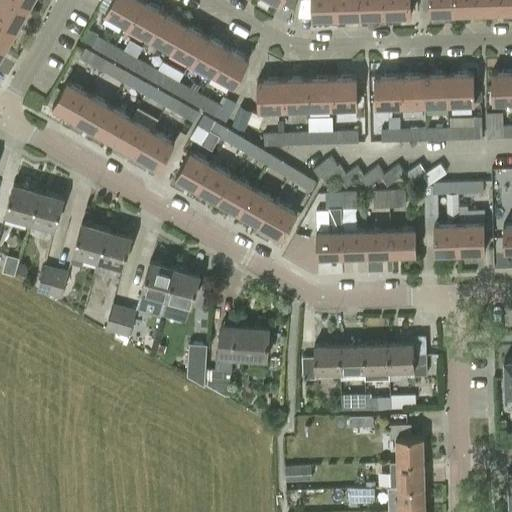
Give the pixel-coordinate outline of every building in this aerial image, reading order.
[(0,0),(0,13),(19,25),(31,4),(23,0),(0,0)] [(110,0),(104,12),(125,24),(138,0),(110,0)] [(161,10),(143,0),(138,0),(125,24),(146,36),(161,10)] [(333,0),(310,0),(311,18),(334,17),(333,0)] [(359,0),(333,0),(334,17),(360,16),(359,0)] [(383,0),(359,0),(360,16),(384,15),(383,0)] [(409,0),(383,0),(384,15),(410,14),(409,0)] [(428,0),(429,13),(451,12),(450,0),(428,0)] [(477,0),(450,0),(451,12),(478,11),(477,0)] [(477,0),(478,11),(503,10),(502,0),(477,0)] [(511,0),(502,0),(503,10),(511,9),(511,0)] [(182,22),(161,10),(146,36),(168,48),(182,22)] [(0,44),(6,48),(19,25),(0,13),(0,44)] [(190,60),(204,34),(182,22),(168,48),(190,60)] [(190,60),(210,71),(225,46),(204,34),(190,60)] [(92,47),(108,55),(114,45),(98,36),(92,47)] [(108,55),(129,67),(135,57),(114,45),(108,55)] [(248,58),(225,46),(210,71),(233,84),(248,58)] [(80,57),(100,68),(106,58),(86,47),(80,57)] [(129,67),(151,80),(157,69),(135,57),(129,67)] [(128,70),(106,58),(100,68),(122,80),(128,70)] [(157,69),(151,80),(172,92),(178,81),(157,69)] [(122,80),(144,92),(150,82),(128,70),(122,80)] [(511,100),(511,71),(492,72),(493,101),(511,100)] [(423,74),(424,104),(449,103),(448,73),(423,74)] [(474,73),(448,73),(449,103),(476,103),(474,73)] [(423,74),(399,75),(400,105),(424,104),(423,74)] [(376,105),(400,105),(399,75),(375,75),(376,105)] [(332,107),(358,106),(357,77),(331,78),(332,107)] [(331,78),(306,79),(307,108),(332,107),(331,78)] [(281,79),(257,80),(258,110),(282,109),(281,79)] [(287,79),(281,79),(282,109),(287,109),(307,108),(306,79),(287,79)] [(52,106),(72,117),(87,92),(66,80),(52,106)] [(172,92),(192,103),(198,92),(178,81),(172,92)] [(144,92),(165,104),(171,94),(150,82),(144,92)] [(72,117),(94,130),(109,105),(87,92),(72,117)] [(192,103),(217,117),(226,121),(237,103),(226,97),(222,105),(198,92),(192,103)] [(200,111),(171,94),(165,104),(194,120),(200,111)] [(116,143),(131,117),(109,105),(94,130),(116,143)] [(232,125),(244,131),(252,111),(240,105),(232,125)] [(488,138),(511,137),(511,124),(503,125),(503,112),(487,113),(488,138)] [(209,131),(223,140),(229,129),(204,113),(190,138),(201,145),(209,131)] [(472,126),(450,127),(450,139),(482,139),(482,116),(471,116),(472,126)] [(116,143),(137,154),(152,129),(131,117),(116,143)] [(424,127),(400,128),(400,141),(424,140),(424,127)] [(424,140),(450,139),(450,127),(424,127),(424,140)] [(381,142),(400,141),(400,128),(381,129),(381,142)] [(152,129),(137,154),(159,167),(173,141),(152,129)] [(245,153),(252,143),(229,129),(223,140),(241,150),(245,153)] [(333,143),(358,142),(358,129),(333,130),(333,143)] [(333,130),(308,131),(309,144),(333,143),(333,130)] [(287,132),(283,132),(284,145),(287,145),(309,144),(308,131),(287,132)] [(264,145),(284,145),(283,132),(263,133),(264,145)] [(245,153),(266,165),(273,155),(252,143),(245,153)] [(176,176),(196,187),(210,162),(190,150),(176,176)] [(266,165),(287,178),(294,168),(287,164),(273,155),(266,165)] [(319,178),(321,176),(337,165),(331,156),(312,169),(319,178)] [(218,199),(232,174),(210,162),(196,187),(218,199)] [(420,163),(405,173),(402,175),(408,185),(422,175),(426,173),(420,163)] [(440,163),(426,173),(422,175),(428,185),(447,173),(440,163)] [(337,165),(321,176),(328,186),(339,178),(345,173),(339,164),(337,165)] [(398,164),(384,174),(381,177),(387,186),(402,175),(405,173),(398,164)] [(357,165),(345,173),(339,178),(346,187),(364,175),(357,165)] [(364,175),(360,178),(366,187),(381,177),(384,174),(378,165),(364,175)] [(511,165),(493,166),(494,195),(511,194),(511,165)] [(294,168),(287,178),(309,191),(315,181),(294,168)] [(218,199),(239,211),(253,186),(232,174),(218,199)] [(483,180),(458,181),(458,193),(483,192),(483,180)] [(458,193),(458,181),(439,181),(433,182),(434,186),(423,186),(424,226),(433,226),(432,194),(434,194),(458,193)] [(5,213),(30,220),(38,190),(13,183),(5,213)] [(239,211),(260,223),(275,198),(253,186),(239,211)] [(405,189),(390,190),(390,207),(406,206),(405,189)] [(63,197),(38,190),(30,220),(54,227),(63,197)] [(390,207),(390,190),(373,190),(374,208),(390,207)] [(342,229),(342,208),(340,191),(318,192),(309,209),(328,209),(329,229),(316,230),(317,256),(342,255),(342,229)] [(356,191),(340,191),(342,208),(357,208),(356,191)] [(283,236),(287,228),(297,211),(275,198),(260,223),(283,236)] [(84,255),(98,258),(106,228),(81,221),(73,251),(71,261),(81,264),(84,255)] [(459,221),(434,222),(435,253),(460,251),(459,221)] [(484,221),(459,221),(460,251),(485,251),(484,221)] [(504,250),(511,249),(511,224),(503,225),(504,250)] [(416,227),(390,228),(390,254),(417,253),(416,227)] [(131,235),(106,228),(98,258),(94,269),(106,272),(109,261),(123,265),(131,235)] [(366,254),(390,254),(390,228),(365,229),(366,254)] [(365,229),(342,229),(342,255),(366,254),(365,229)] [(141,290),(166,297),(174,267),(150,260),(141,290)] [(36,291),(48,294),(56,267),(44,263),(36,290),(36,291)] [(68,271),(56,267),(48,294),(61,298),(68,271)] [(199,273),(174,267),(166,297),(190,304),(199,273)] [(104,329),(117,333),(124,305),(112,302),(104,329)] [(117,333),(129,336),(136,309),(124,305),(117,333)] [(204,383),(225,395),(229,393),(231,371),(232,355),(266,357),(268,327),(217,323),(214,369),(206,368),(206,378),(205,377),(204,383)] [(389,369),(388,341),(364,342),(364,369),(389,369)] [(413,353),(413,341),(388,341),(389,369),(389,378),(401,378),(401,375),(412,375),(427,374),(426,353),(413,353)] [(364,342),(338,343),(339,370),(364,369),(364,342)] [(314,371),(339,370),(338,343),(314,343),(315,356),(301,357),(302,378),(315,377),(314,371)] [(205,377),(206,378),(206,368),(208,351),(194,351),(192,377),(205,377)] [(349,394),(350,409),(350,410),(367,409),(366,401),(364,401),(364,393),(349,394)] [(364,401),(366,401),(367,409),(381,409),(381,408),(380,393),(364,393),(364,401)] [(415,394),(390,394),(390,408),(403,408),(403,405),(416,405),(415,394)] [(375,432),(374,412),(353,413),(353,433),(375,432)] [(396,436),(397,461),(424,460),(424,435),(411,436),(410,424),(390,424),(390,436),(396,436)] [(397,461),(398,486),(425,485),(424,460),(397,461)] [(311,464),(286,465),(286,479),(311,478),(311,464)] [(366,488),(358,489),(358,503),(375,502),(374,485),(366,486),(366,488)] [(398,486),(399,511),(426,509),(425,485),(398,486)]
